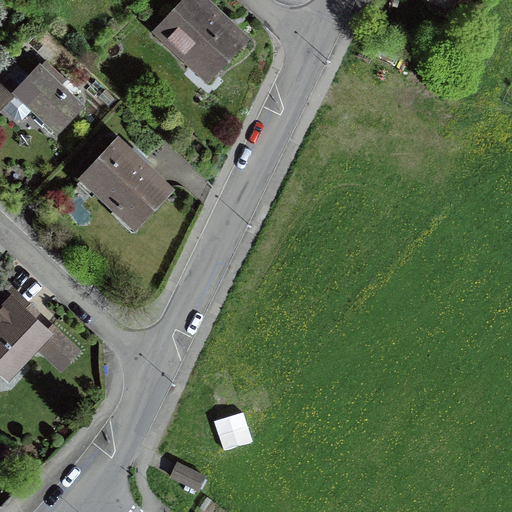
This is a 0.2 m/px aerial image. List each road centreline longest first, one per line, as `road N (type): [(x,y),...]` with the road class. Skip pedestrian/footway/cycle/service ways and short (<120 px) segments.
road 1 (residential): [(155,371),(312,50)]
road 2 (residential): [(155,371),(0,225)]
road 3 (residential): [(90,487),(155,371)]
